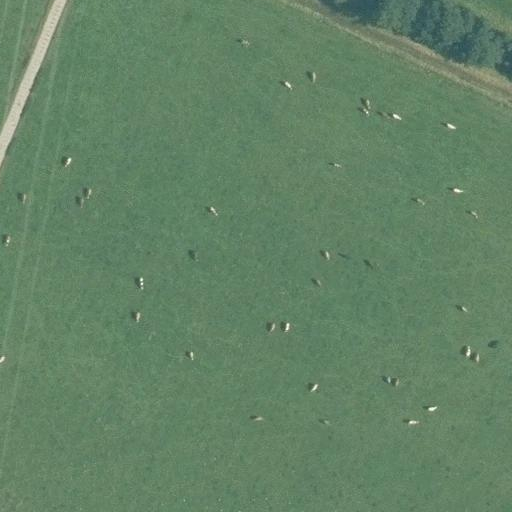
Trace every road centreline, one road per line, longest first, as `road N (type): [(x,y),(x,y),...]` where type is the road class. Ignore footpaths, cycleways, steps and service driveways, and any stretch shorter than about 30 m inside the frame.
road 1 (track): [(269,0),(511,102)]
road 2 (track): [(57,0),(0,139)]
